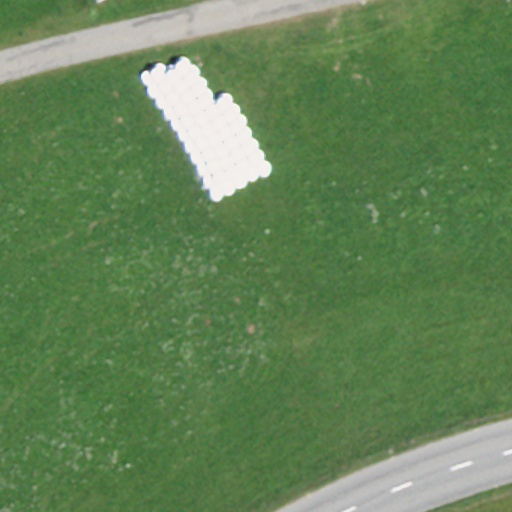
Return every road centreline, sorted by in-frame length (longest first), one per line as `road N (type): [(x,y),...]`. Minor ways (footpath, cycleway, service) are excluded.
road 1 (residential): [(0,71),(283,0)]
road 2 (primary): [(511,454),(354,511)]
